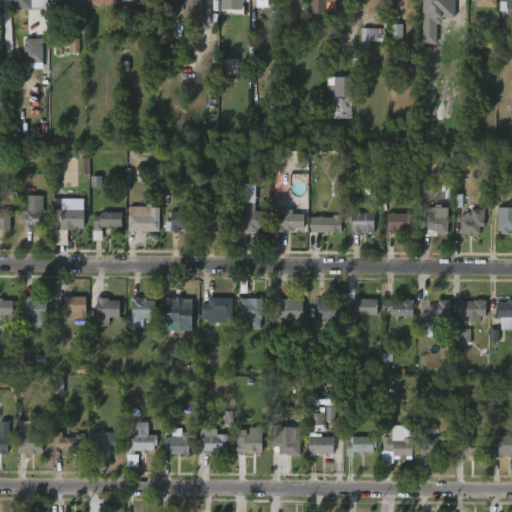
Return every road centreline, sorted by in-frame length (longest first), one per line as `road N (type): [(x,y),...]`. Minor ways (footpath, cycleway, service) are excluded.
road 1 (residential): [(0,486),(511,492)]
road 2 (residential): [(0,262),(511,267)]
